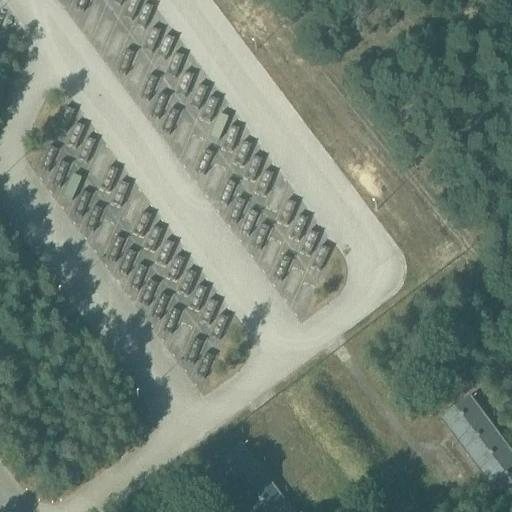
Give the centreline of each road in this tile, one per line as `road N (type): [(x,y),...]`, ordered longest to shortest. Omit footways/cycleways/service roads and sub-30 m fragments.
road 1 (unknown): [(57,37),(14,121),(7,152),(13,181),(199,425)]
road 2 (unknown): [(186,0),(375,259),(367,294),(295,350)]
road 3 (unknown): [(57,37),(295,350)]
road 4 (unknown): [(199,425),(88,511)]
road 5 (unknown): [(295,350),(199,425)]
